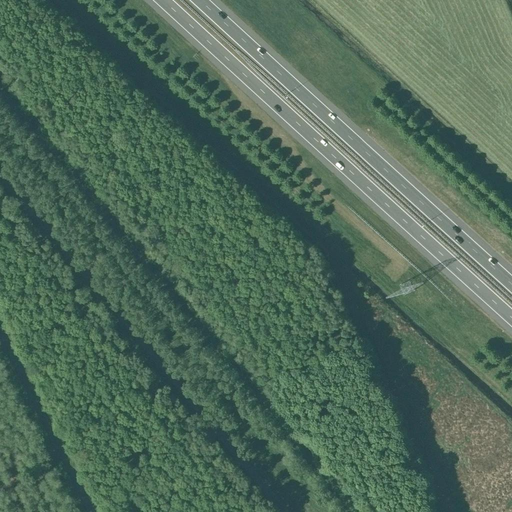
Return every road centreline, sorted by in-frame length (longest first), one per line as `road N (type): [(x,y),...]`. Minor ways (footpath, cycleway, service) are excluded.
road 1 (motorway): [(160,0),(511,318)]
road 2 (motorway): [(511,285),(198,0)]
